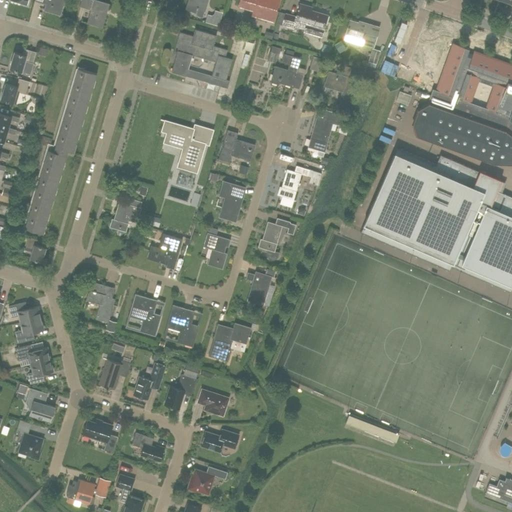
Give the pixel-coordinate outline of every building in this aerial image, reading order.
[(35,0),(46,4),(44,10),(60,15),(64,0),(35,0)] [(87,23),(102,27),(109,3),(97,0),(81,0),(80,7),(90,10),(87,23)] [(197,8),(204,10),(206,0),(188,0),(186,8),(195,11),(194,12),(196,12),(197,8)] [(240,0),(238,6),(252,10),(251,15),(273,21),(279,0),(240,0)] [(321,35),(327,14),(307,9),(308,6),(299,3),(295,16),(285,13),(281,25),(292,28),(293,25),(305,29),(304,31),(321,35)] [(218,25),(222,12),(215,9),(214,13),(211,15),(207,14),(205,21),(218,25)] [(362,21),(362,23),(350,19),(346,33),(364,39),(363,43),(373,46),(379,26),(362,21)] [(179,31),(172,53),(176,54),(171,71),(220,85),(227,87),(229,80),(225,79),(231,59),(224,57),(227,50),(213,45),(216,35),(195,29),(193,35),(179,31)] [(341,41),(334,45),(339,53),(345,49),(341,41)] [(511,65),(451,42),(433,89),(509,118),(511,120),(511,65)] [(321,51),(329,54),(332,46),(324,43),(321,51)] [(281,47),(272,45),(270,51),(279,54),(281,47)] [(46,57),(48,49),(40,47),(38,54),(46,57)] [(34,63),(33,62),(36,52),(24,48),(22,54),(15,52),(10,68),(22,71),(30,74),(34,63)] [(380,50),(372,48),(368,61),(376,64),(380,50)] [(279,82),(299,88),(305,68),(298,66),(301,57),(284,52),(282,61),(289,63),(287,69),(275,65),(270,82),(278,84),(279,82)] [(313,55),(309,68),(318,71),(322,58),(313,55)] [(79,153),(98,73),(77,67),(58,145),(50,143),(29,229),(49,233),(69,150),(79,153)] [(341,95),(350,98),(356,75),(341,70),(339,75),(329,72),(324,86),(342,91),(341,95)] [(17,91),(26,94),(29,81),(20,78),(17,87),(5,83),(1,98),(13,102),(17,91)] [(428,102),(506,130),(511,135),(511,120),(509,118),(433,89),(428,102)] [(417,136),(495,163),(511,163),(511,135),(506,130),(428,102),(417,109),(412,123),(417,136)] [(316,114),(307,148),(324,153),(327,142),(332,123),(338,125),(342,114),(325,109),(322,116),(316,114)] [(0,113),(0,126),(8,129),(8,127),(11,120),(19,122),(20,118),(11,115),(11,117),(0,113)] [(24,122),(35,125),(37,118),(26,115),(24,122)] [(208,144),(212,129),(194,123),(193,130),(188,129),(189,126),(164,119),(161,130),(166,131),(163,141),(182,147),(177,165),(196,171),(204,142),(208,144)] [(8,129),(0,126),(0,140),(4,141),(7,132),(15,134),(16,130),(8,127),(8,129)] [(231,152),(250,158),(255,143),(236,138),(238,132),(227,129),(218,158),(228,161),(231,152)] [(361,232),(450,269),(451,266),(510,291),(511,286),(511,197),(495,190),(498,184),(500,180),(441,154),(436,164),(397,147),(361,232)] [(321,172),(313,170),(310,169),(310,168),(297,164),(295,170),(287,168),(281,185),(280,185),(277,193),(294,198),(294,196),(295,195),(302,173),(308,175),(311,176),(309,182),(318,184),(321,172)] [(247,174),(249,167),(240,165),(239,171),(247,174)] [(195,178),(179,173),(176,184),(192,188),(195,178)] [(2,194),(14,198),(18,183),(4,180),(2,186),(4,187),(2,194)] [(235,220),(242,196),(245,186),(223,180),(219,194),(225,196),(219,215),(235,220)] [(148,187),(141,185),(139,193),(145,195),(148,187)] [(140,206),(141,200),(128,197),(127,202),(119,199),(114,217),(112,217),(109,226),(126,230),(129,220),(135,221),(136,216),(139,216),(142,207),(140,206)] [(145,214),(143,221),(155,225),(157,217),(145,214)] [(296,224),(290,222),(290,220),(277,216),(275,222),(267,220),(262,238),(260,237),(257,245),(268,249),(267,253),(268,257),(273,259),(277,257),(279,252),(274,251),(282,225),(289,227),(287,232),(293,234),(296,224)] [(137,235),(136,238),(137,238),(142,240),(142,237),(144,230),(145,226),(141,225),(140,225),(138,228),(137,235)] [(165,266),(173,268),(182,238),(162,232),(160,240),(163,241),(161,247),(150,244),(146,257),(166,263),(165,266)] [(226,245),(228,246),(230,239),(207,232),(203,245),(212,248),(208,262),(222,267),(227,252),(224,251),(226,245)] [(30,258),(42,262),(46,247),(36,244),(38,240),(27,237),(25,246),(33,249),(30,258)] [(247,271),(245,278),(254,280),(248,300),(262,304),(270,275),(274,276),(276,270),(272,269),(266,268),(264,273),(263,276),(247,271)] [(96,318),(108,321),(113,304),(109,303),(114,287),(93,281),(87,299),(86,298),(85,299),(100,304),(96,318)] [(135,293),(128,315),(144,319),(141,331),(155,335),(160,316),(152,314),(156,299),(135,293)] [(19,315),(21,322),(40,317),(37,305),(27,308),(26,301),(9,305),(11,317),(19,315)] [(172,304),(165,326),(180,331),(177,342),(192,346),(198,327),(189,324),(193,310),(172,304)] [(40,317),(21,322),(22,329),(15,331),(18,342),(35,338),(33,331),(43,329),(40,317)] [(114,331),(117,322),(109,320),(107,329),(114,331)] [(233,339),(246,343),(250,326),(234,322),(232,327),(217,323),(208,355),(227,360),(233,339)] [(31,363),(50,359),(47,346),(32,350),(31,344),(16,347),(19,360),(29,358),(31,363)] [(53,371),(50,359),(31,363),(33,372),(28,373),(30,383),(42,380),(40,374),(53,371)] [(121,360),(120,363),(108,359),(100,383),(114,388),(119,374),(127,376),(131,363),(121,360)] [(158,388),(162,376),(166,365),(155,361),(149,378),(139,375),(133,394),(148,399),(152,386),(158,388)] [(200,369),(187,364),(184,371),(198,375),(200,369)] [(177,387),(171,386),(165,404),(178,409),(183,393),(191,395),(197,378),(181,373),(177,387)] [(20,384),(18,390),(26,392),(28,386),(20,384)] [(46,392),(30,387),(25,402),(26,402),(30,410),(29,414),(50,421),(55,406),(44,403),(43,402),(46,392)] [(204,409),(223,415),(229,397),(202,388),(197,402),(206,404),(204,409)] [(398,434),(348,415),(345,423),(395,442),(398,434)] [(30,457),(38,459),(41,451),(39,451),(43,438),(28,433),(31,422),(20,419),(16,432),(23,434),(18,451),(31,455),(30,457)] [(96,419),(95,421),(88,419),(83,434),(100,440),(100,438),(107,440),(104,449),(112,452),(118,436),(110,433),(113,424),(96,419)] [(222,444),(234,448),(239,434),(222,428),(220,435),(205,430),(201,445),(220,451),(222,444)] [(160,460),(164,447),(152,443),(153,437),(136,432),(132,444),(143,448),(141,454),(160,460)] [(214,475),(225,478),(228,471),(208,465),(206,472),(195,468),(191,480),(190,479),(187,488),(196,491),(197,490),(208,494),(214,475)] [(131,490),(135,478),(119,473),(115,485),(124,488),(120,500),(125,502),(121,511),(140,511),(144,500),(128,494),(129,490),(131,490)] [(511,502),(511,478),(505,476),(504,480),(499,478),(496,485),(489,482),(485,492),(511,502)] [(106,496),(111,480),(99,477),(96,487),(94,487),(95,483),(78,478),(77,481),(73,480),(72,484),(69,484),(67,491),(66,492),(66,493),(66,494),(67,494),(67,495),(67,496),(68,496),(69,497),(68,501),(74,503),(75,498),(89,503),(93,501),(95,496),(91,495),(92,492),(106,496)] [(179,511),(198,511),(200,506),(188,502),(185,511),(181,511),(180,511),(179,511)]
